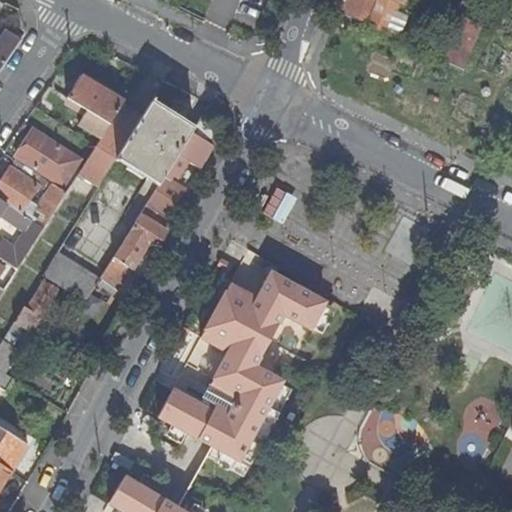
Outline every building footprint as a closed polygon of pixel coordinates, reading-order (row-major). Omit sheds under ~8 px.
[(343,0),(339,11),(387,34),(399,3),(401,4),(402,0),(343,0)] [(466,20),(445,62),(464,71),(483,26),(466,20)] [(0,68),(19,41),(6,33),(0,42),(0,68)] [(83,78),(70,99),(90,112),(110,125),(111,124),(123,105),(83,78)] [(86,117),(90,112),(70,99),(67,105),(86,117)] [(44,102),(38,112),(52,120),(58,110),(44,102)] [(193,129),(151,103),(142,117),(131,136),(116,159),(158,186),(163,177),(176,155),(191,133),(193,129)] [(123,105),(111,124),(131,136),(142,117),(123,105)] [(90,112),(86,117),(81,125),(102,138),(110,125),(90,112)] [(220,129),(201,116),(193,129),(191,133),(211,145),(220,129)] [(131,136),(111,124),(110,125),(102,138),(96,148),(80,173),(99,185),(116,159),(131,136)] [(32,148),(41,135),(36,131),(27,144),(32,148)] [(176,155),(201,170),(214,147),(211,145),(191,133),(176,155)] [(32,148),(27,144),(18,157),(64,187),(81,161),(41,135),(32,148)] [(9,169),(0,183),(0,199),(5,203),(10,207),(32,220),(44,229),(67,193),(42,177),(39,182),(42,190),(48,194),(38,209),(27,202),(37,187),(9,169)] [(184,189),(163,177),(158,186),(146,204),(162,214),(167,207),(171,209),(184,189)] [(273,217),(286,191),(275,186),(263,212),(273,217)] [(32,220),(25,231),(15,247),(2,239),(0,241),(0,211),(5,203),(0,199),(0,258),(17,270),(44,229),(32,220)] [(4,217),(10,207),(5,203),(0,211),(0,241),(2,239),(15,247),(25,231),(4,217)] [(149,243),(158,249),(174,221),(162,214),(146,204),(99,279),(118,291),(149,243)] [(4,217),(25,231),(32,220),(10,207),(4,217)] [(99,280),(57,254),(43,276),(85,303),(99,280)] [(233,265),(221,259),(218,265),(229,271),(233,265)] [(270,293),(279,277),(271,273),(262,289),(270,293)] [(270,293),(262,289),(256,299),(230,285),(200,338),(227,353),(214,379),(240,394),(226,419),(200,405),(172,390),(158,417),(172,425),(187,433),(239,461),(240,459),(282,383),(283,381),(256,367),(285,315),(310,329),(312,327),(325,304),(325,302),(279,277),(270,293)] [(44,282),(27,309),(41,317),(57,291),(44,282)] [(335,309),(325,304),(312,327),(322,333),(335,309)] [(41,317),(27,309),(24,307),(0,345),(0,369),(6,373),(20,351),(15,347),(19,339),(25,343),(41,317)] [(190,331),(184,328),(178,340),(184,343),(190,331)] [(0,431),(0,387),(5,391),(14,378),(6,373),(0,369),(0,464),(11,472),(20,458),(26,448),(0,431)] [(240,394),(214,379),(200,405),(226,419),(240,394)] [(292,389),(282,383),(240,459),(251,465),(292,389)] [(0,431),(26,448),(20,458),(23,460),(36,441),(0,417),(0,431)] [(187,433),(172,425),(166,437),(181,444),(187,433)] [(0,488),(11,472),(0,464),(0,488)] [(144,475),(138,485),(152,493),(158,483),(144,475)] [(184,511),(152,493),(138,485),(124,477),(109,503),(123,511),(184,511)]
